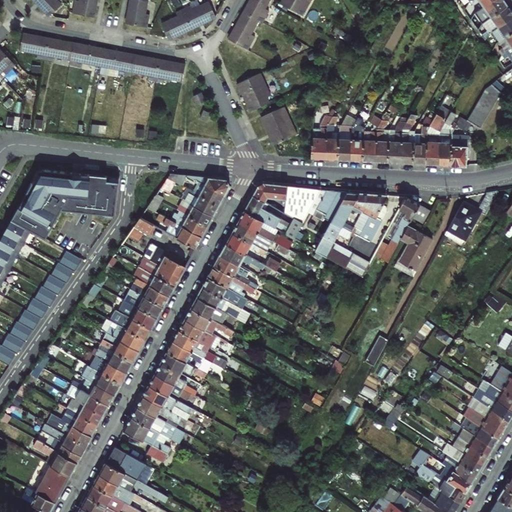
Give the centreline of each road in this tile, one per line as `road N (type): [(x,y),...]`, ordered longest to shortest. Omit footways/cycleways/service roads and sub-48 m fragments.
road 1 (residential): [(63,511),(249,168)]
road 2 (residential): [(0,400),(123,223),(134,158)]
road 3 (residential): [(511,170),(464,179),(249,168)]
road 4 (residential): [(17,14),(37,26),(167,53),(197,51)]
road 5 (residential): [(0,156),(22,146),(134,158)]
road 6 (residential): [(197,51),(249,168)]
